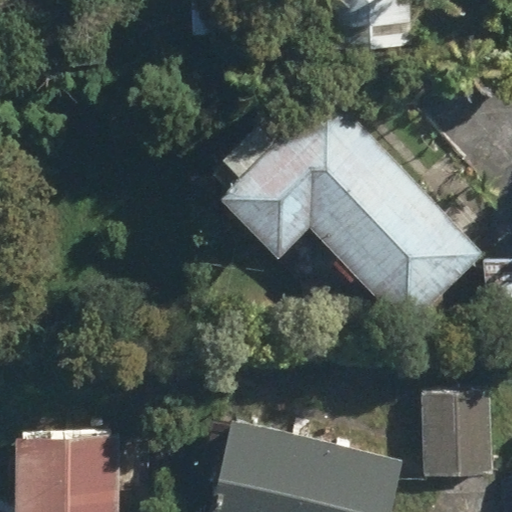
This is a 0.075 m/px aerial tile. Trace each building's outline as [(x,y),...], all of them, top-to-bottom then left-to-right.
[(181,0),(182,27),(214,27),(214,0),(181,0)] [(404,0),(317,0),(320,48),(407,44),(404,0)] [(482,248),(321,78),(200,191),(260,255),(295,223),(395,330),(482,248)] [(511,256),(475,259),(481,344),(511,341),(511,256)] [(498,365),(428,369),(433,465),(503,461),(498,365)] [(405,511),(425,439),(252,393),(219,511),(405,511)] [(134,511),(136,406),(35,404),(32,511),(134,511)]
